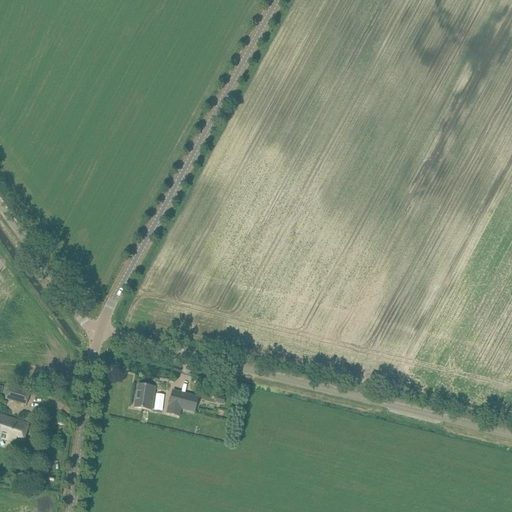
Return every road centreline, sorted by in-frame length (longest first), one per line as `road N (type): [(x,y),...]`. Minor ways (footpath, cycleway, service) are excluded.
road 1 (unclassified): [(511,437),(96,335)]
road 2 (unclassified): [(96,335),(278,0)]
road 3 (unclassified): [(70,511),(96,335)]
road 4 (unclassified): [(96,335),(0,207)]
